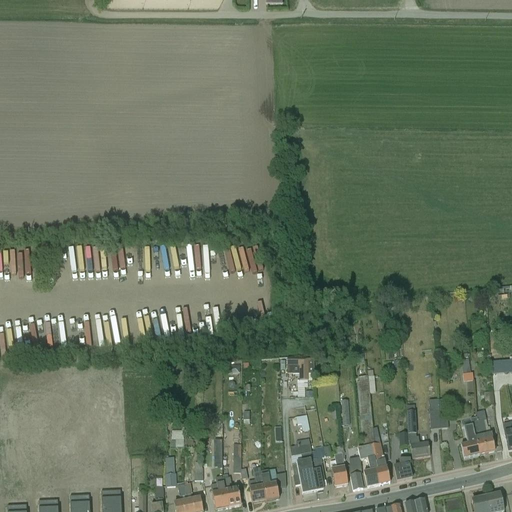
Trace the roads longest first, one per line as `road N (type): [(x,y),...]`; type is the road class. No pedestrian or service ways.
road 1 (unknown): [(0,314),(243,297)]
road 2 (tertiary): [(511,468),(316,511)]
road 3 (unknown): [(283,379),(293,511)]
